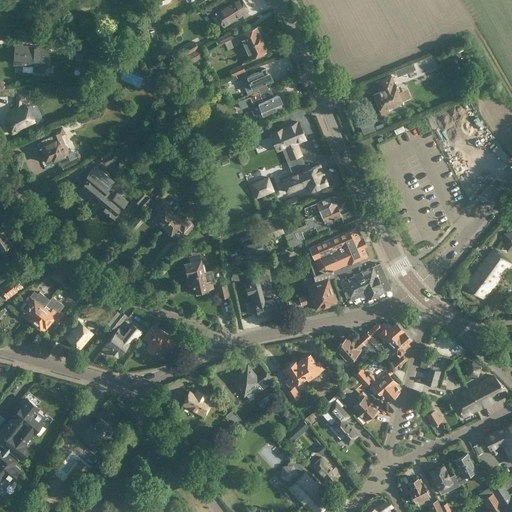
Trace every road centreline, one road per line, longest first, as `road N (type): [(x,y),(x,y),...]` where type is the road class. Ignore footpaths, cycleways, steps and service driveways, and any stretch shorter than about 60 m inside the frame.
road 1 (secondary): [(414,289),(280,0)]
road 2 (residential): [(204,331),(64,263),(34,230),(0,160)]
road 3 (secondary): [(223,348),(370,312),(414,289)]
road 4 (residential): [(385,471),(434,304)]
road 5 (tertiary): [(414,289),(511,184)]
road 6 (residential): [(385,471),(511,407)]
road 7 (residential): [(218,511),(136,402)]
road 8 (secondary): [(132,385),(0,351)]
